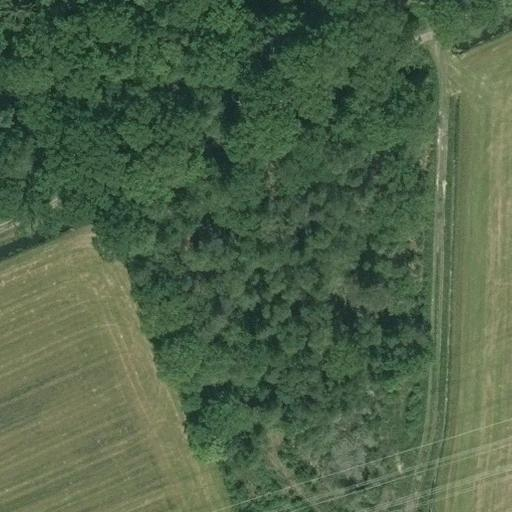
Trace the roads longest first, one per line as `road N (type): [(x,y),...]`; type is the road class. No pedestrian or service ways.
road 1 (track): [(435,35),(445,67),(421,511)]
road 2 (track): [(0,231),(386,56)]
road 3 (track): [(511,0),(386,56)]
